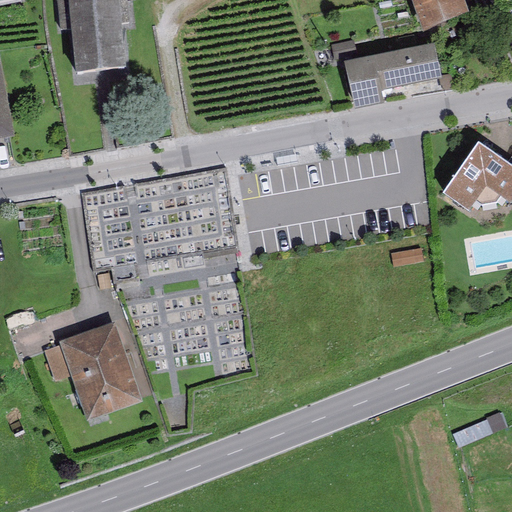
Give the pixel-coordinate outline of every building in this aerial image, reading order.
[(55,0),(60,33),(71,33),(75,78),(126,73),(120,26),(128,25),(126,0),(55,0)] [(461,0),(409,0),(422,36),(469,19),(461,0)] [(433,48),(344,65),(354,114),(383,108),(380,95),(440,83),(433,48)] [(0,67),(0,141),(13,139),(0,67)] [(511,203),(511,170),(479,147),(443,198),(468,216),(485,190),(510,207),(511,203)] [(142,405),(113,325),(58,344),(59,347),(45,352),(56,384),(71,379),(87,424),(142,405)]
